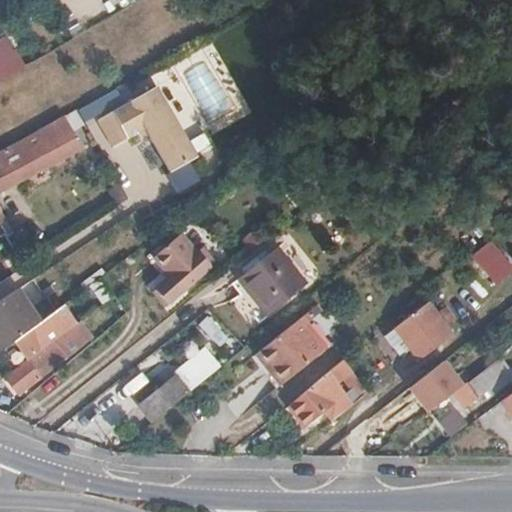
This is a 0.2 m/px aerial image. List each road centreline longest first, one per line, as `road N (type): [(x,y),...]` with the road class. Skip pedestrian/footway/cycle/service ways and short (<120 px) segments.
road 1 (secondary): [(511,500),(231,499)]
road 2 (secondary): [(231,499),(138,493),(12,459)]
road 3 (secondary): [(0,499),(75,501),(119,511)]
